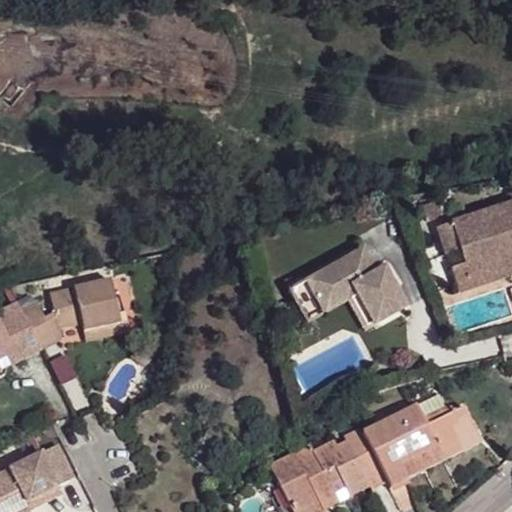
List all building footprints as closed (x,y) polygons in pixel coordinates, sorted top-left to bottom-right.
[(445,202),(422,209),(426,223),(449,215),(445,202)] [(511,203),(449,227),(462,266),(448,271),(456,295),(496,282),(492,269),(511,262),(511,203)] [(449,227),(435,231),(448,271),(462,266),(449,227)] [(361,253),(304,284),(323,318),(348,305),(357,300),(372,329),(404,311),(383,270),(373,275),(361,253)] [(511,276),(511,262),(492,269),(496,282),(511,276)] [(40,317),(33,303),(17,310),(38,351),(58,340),(55,329),(79,323),(80,332),(123,322),(116,293),(110,295),(106,280),(46,293),(50,312),(40,317)] [(289,292),(308,327),(323,318),(304,284),(289,292)] [(357,300),(348,305),(363,333),(372,329),(357,300)] [(0,376),(2,375),(3,367),(38,351),(17,310),(13,303),(0,309),(0,376)] [(123,322),(80,332),(83,341),(125,332),(123,322)] [(446,415),(436,395),(410,408),(420,428),(446,415)] [(420,428),(410,408),(360,432),(385,481),(389,488),(405,479),(398,465),(433,447),(436,453),(473,433),(460,407),(446,415),(420,428)] [(366,481),(370,489),(385,481),(360,432),(358,430),(343,440),(345,444),(337,449),(334,443),(314,454),(311,448),(290,460),(298,476),(278,486),(291,511),(299,511),(318,503),(320,507),(337,498),(331,487),(342,482),(346,491),(366,481)] [(405,479),(478,442),(473,433),(436,453),(433,447),(398,465),(405,479)] [(39,454),(0,473),(0,511),(29,511),(26,504),(56,489),(39,454)] [(290,460),(269,469),(278,486),(298,476),(290,460)] [(346,491),(349,497),(370,489),(366,481),(346,491)] [(267,489),(278,511),(291,511),(278,486),(267,489)] [(26,504),(29,511),(31,511),(61,497),(56,489),(26,504)] [(325,511),(324,510),(339,502),(337,498),(320,507),(318,503),(299,511),(325,511)]
